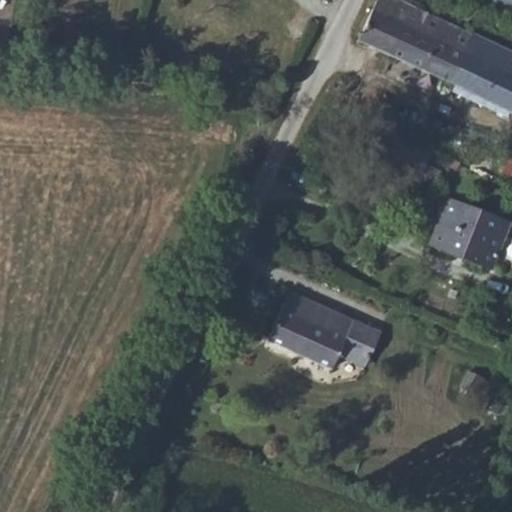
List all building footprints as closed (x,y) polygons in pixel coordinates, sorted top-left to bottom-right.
[(474,36),(398,0),(376,0),(357,41),(451,85),(474,36)] [(511,54),(474,36),(451,85),(511,113),(511,54)] [(431,152),(419,145),(411,161),(423,167),(424,165),(431,152)] [(498,171),(511,176),(511,149),(507,148),(498,171)] [(423,167),(417,178),(433,187),(440,172),(424,165),(423,167)] [(491,269),(509,224),(444,198),(426,244),(491,269)] [(379,332),(289,290),(266,341),(329,370),(336,354),(363,366),(379,332)] [(481,378),(468,372),(460,387),(474,393),(481,378)]
